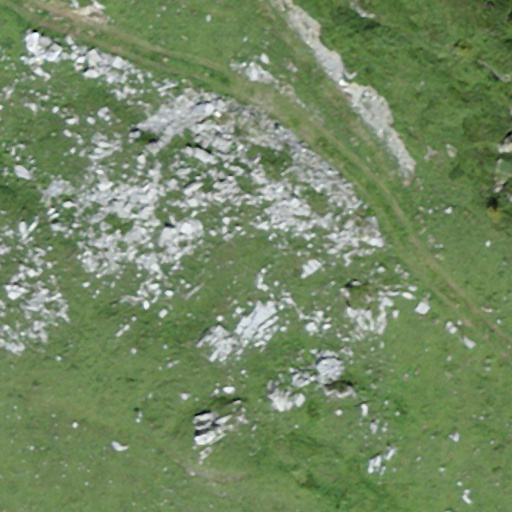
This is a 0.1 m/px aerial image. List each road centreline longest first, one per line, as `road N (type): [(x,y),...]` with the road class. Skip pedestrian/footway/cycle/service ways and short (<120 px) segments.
road 1 (track): [(401,220),(272,95),(15,0)]
road 2 (track): [(511,348),(464,310),(402,241),(399,176),(265,0)]
